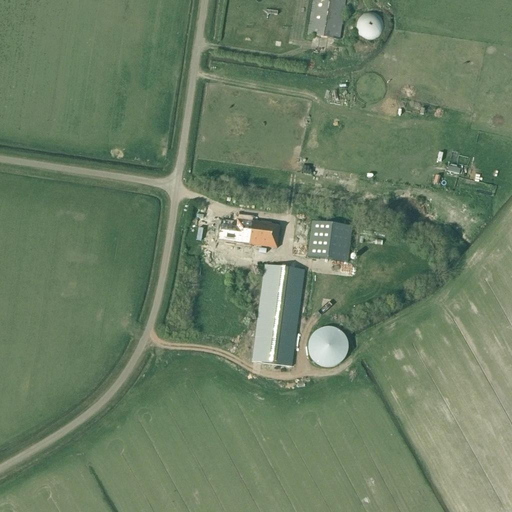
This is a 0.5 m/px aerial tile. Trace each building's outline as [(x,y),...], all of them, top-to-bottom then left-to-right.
[(313,0),(308,36),(339,40),(344,0),(313,0)] [(369,43),(383,32),(369,14),(355,25),(369,43)] [(383,156),(389,140),(384,138),(378,154),(383,156)] [(276,249),(279,227),(271,226),(271,225),(238,220),(237,228),(221,226),(219,240),(236,242),(235,244),(276,249)] [(311,222),(307,258),(347,263),(351,227),(311,222)] [(372,238),(372,243),(361,242),(360,249),(369,250),(368,254),(379,255),(381,239),(372,238)] [(263,266),(254,338),(250,362),(292,368),(295,344),(305,271),(263,266)] [(340,369),(345,343),(317,338),(312,364),(340,369)]
